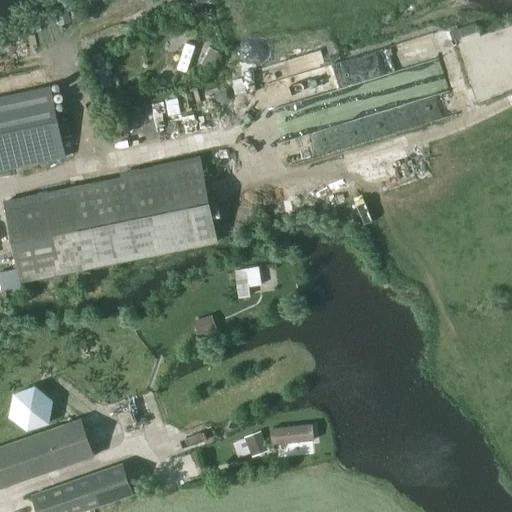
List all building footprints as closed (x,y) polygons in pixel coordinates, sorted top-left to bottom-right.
[(210,71),(219,55),(209,49),(200,65),(210,71)] [(104,90),(114,87),(106,58),(96,61),(104,90)] [(53,87),(0,98),(0,171),(67,158),(53,87)] [(153,255),(213,242),(196,163),(6,202),(22,282),(153,255)] [(260,269),(237,272),(240,300),(252,298),(251,288),(263,286),(260,269)] [(199,339),(219,332),(213,317),(194,324),(199,339)] [(28,432),(51,425),(55,401),(36,386),(14,394),(9,417),(28,432)] [(0,489),(95,456),(83,420),(0,449),(0,489)] [(313,425),(270,429),(271,443),(314,439),(313,425)] [(259,431),(244,437),(250,450),(264,444),(259,431)] [(123,463),(32,495),(37,511),(83,511),(121,499),(134,495),(123,463)]
